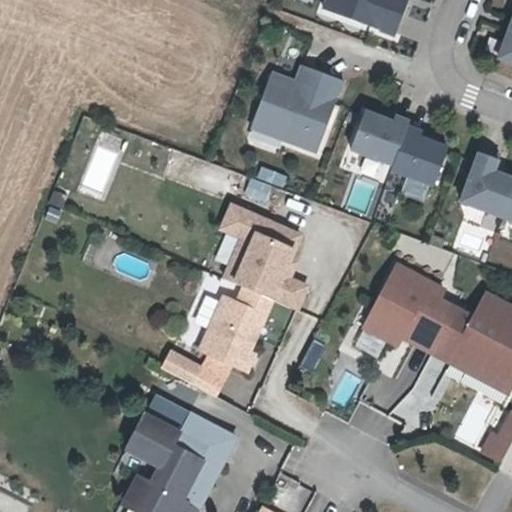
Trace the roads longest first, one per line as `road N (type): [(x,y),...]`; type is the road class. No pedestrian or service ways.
road 1 (residential): [(511,110),(458,90),(438,59),(459,0)]
road 2 (residential): [(435,511),(309,449)]
